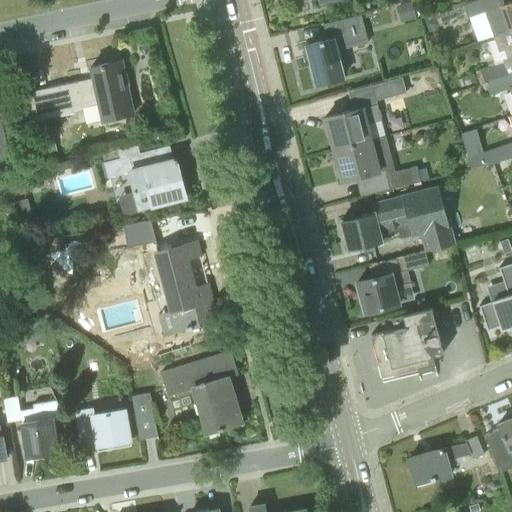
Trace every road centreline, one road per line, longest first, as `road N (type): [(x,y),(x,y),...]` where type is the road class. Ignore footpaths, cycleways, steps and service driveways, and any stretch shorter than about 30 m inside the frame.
road 1 (residential): [(0,503),(347,444)]
road 2 (tertiary): [(347,444),(290,220)]
road 3 (residential): [(347,444),(511,373)]
road 4 (residential): [(0,34),(160,0)]
